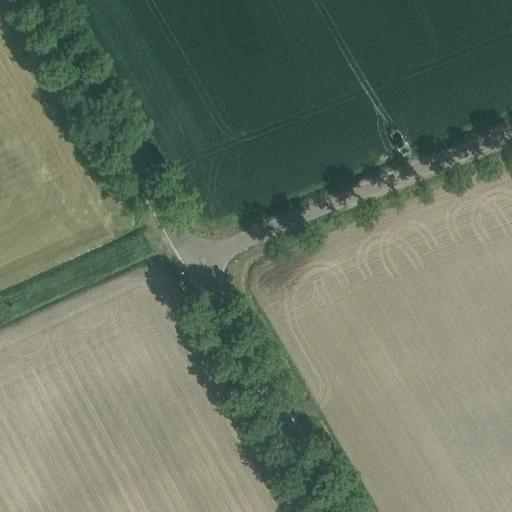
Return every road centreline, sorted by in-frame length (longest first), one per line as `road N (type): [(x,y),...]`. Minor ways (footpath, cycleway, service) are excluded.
road 1 (unclassified): [(193,264),(511,132)]
road 2 (unclassified): [(193,264),(40,0)]
road 3 (unclassified): [(337,511),(193,264)]
